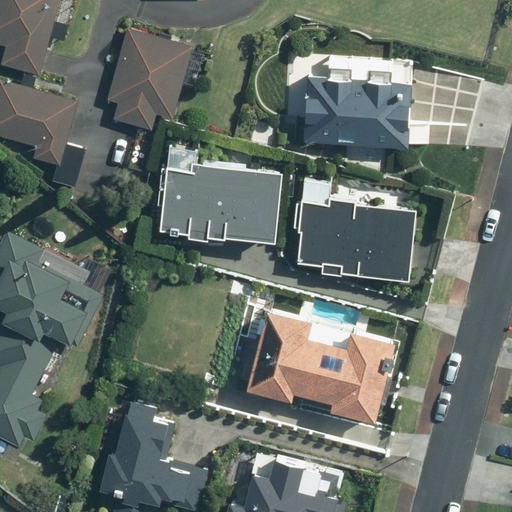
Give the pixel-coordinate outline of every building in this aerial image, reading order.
[(61,0),(0,0),(0,45),(7,47),(2,66),(41,76),(61,0)] [(107,100),(119,104),(114,120),(153,131),(158,115),(173,119),(194,46),(128,27),(107,100)] [(386,148),(409,149),(410,145),(430,146),(431,123),(412,122),(415,60),(289,54),(286,117),(305,118),(304,141),(349,144),(349,155),(386,157),(386,148)] [(79,101),(0,79),(0,136),(37,146),(34,159),(58,165),(53,181),(77,187),(87,150),(67,145),(79,101)] [(278,243),(285,172),(194,163),(193,171),(168,168),(163,168),(159,205),(164,206),(161,232),(172,233),(171,235),(180,236),(180,234),(189,235),(189,239),(210,241),(210,238),(228,240),(228,239),(278,243)] [(411,281),(418,209),(358,203),(358,199),(331,197),(330,206),(297,203),(295,228),(300,229),(299,233),(302,233),(298,264),(324,267),(323,274),(343,276),(343,275),(411,281)] [(0,252),(0,307),(4,310),(0,317),(0,365),(1,366),(0,367),(0,435),(21,446),(25,438),(35,442),(49,414),(39,409),(44,399),(34,394),(60,338),(73,345),(89,310),(64,297),(72,280),(28,258),(24,266),(0,252)] [(269,311),(248,390),(294,402),(296,394),(334,404),(332,412),(376,424),(397,344),(352,332),(348,348),(309,338),(313,322),(269,311)] [(102,495),(117,497),(114,511),(146,511),(148,502),(202,510),(209,467),(163,460),(169,423),(156,421),(158,409),(129,404),(127,417),(107,414),(104,431),(118,433),(115,452),(109,451),(102,495)] [(335,511),(338,499),(329,498),(330,490),(323,489),(327,471),(274,461),(271,478),(254,475),(248,503),(233,500),(230,511),(335,511)]
